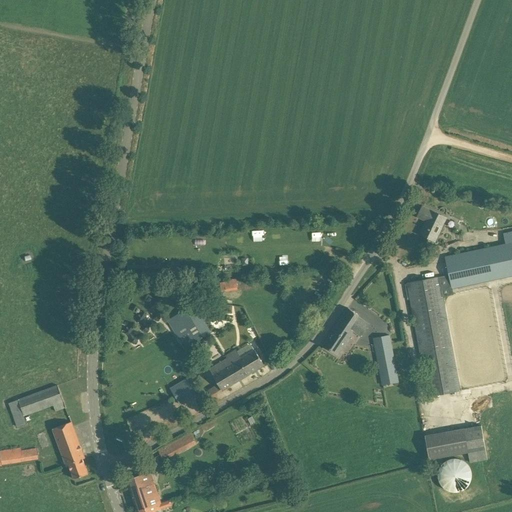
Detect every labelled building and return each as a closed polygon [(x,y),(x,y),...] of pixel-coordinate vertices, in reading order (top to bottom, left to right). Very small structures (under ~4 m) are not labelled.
[(426,221),(428,222),(422,235),(435,241),(446,217),(431,210),(431,211),(422,206),(417,216),(426,221)] [(450,280),(440,282),(439,277),(407,283),(409,293),(428,396),(460,391),(441,290),(452,288),(511,275),(511,231),(504,233),(506,244),(471,251),(471,248),(455,251),(456,254),(445,257),(450,280)] [(225,281),(227,290),(239,288),(238,279),(225,281)] [(153,318),(157,320),(160,319),(160,315),(161,314),(159,313),(158,314),(157,313),(155,309),(155,306),(157,302),(154,300),(152,304),(149,305),(149,309),(152,311),(154,315),(153,318)] [(218,303),(217,313),(232,314),(232,304),(218,303)] [(178,314),(196,344),(213,334),(195,304),(178,314)] [(358,316),(359,315),(348,308),(323,345),(337,354),(353,331),(361,336),(369,324),(358,316)] [(143,329),(146,332),(149,330),(149,326),(150,325),(148,324),(148,325),(146,324),(144,321),(144,317),(146,313),(143,311),(141,314),(138,316),(138,320),(141,322),(143,326),(143,329)] [(134,344),(137,342),(137,338),(138,337),(136,336),(136,337),(134,336),(132,333),(132,329),(134,326),(130,324),(128,327),(125,329),(126,333),(129,335),(131,338),(131,342),(134,344)] [(376,352),(381,376),(383,386),(399,383),(389,335),(374,338),(375,345),(372,346),(373,352),(376,352)] [(242,356),(254,347),(250,342),(238,351),(242,356)] [(209,369),(222,390),(264,365),(255,350),(242,357),(237,349),(226,355),(227,358),(209,369)] [(9,403),(18,429),(28,425),(24,416),(53,405),(56,411),(66,407),(58,385),(18,400),(9,403)] [(193,390),(177,400),(179,403),(196,394),(193,390)] [(83,459),(85,458),(71,422),(53,429),(67,466),(70,465),(75,479),(88,473),(83,459)] [(468,452),(470,462),(488,459),(482,425),(425,436),(429,459),(468,452)] [(191,433),(159,451),(164,460),(196,443),(191,433)] [(0,451),(0,467),(3,467),(3,465),(40,460),(38,448),(22,451),(22,448),(0,451)] [(443,488),(445,490),(448,491),(451,492),(455,492),(458,492),(461,491),(464,490),(466,488),(469,485),(470,482),(471,479),(472,476),(472,473),(471,470),(469,467),(468,464),(465,462),(462,460),(459,459),(456,458),(453,458),(450,459),(447,460),(444,462),(442,464),(440,467),(438,470),(438,473),(438,476),(438,479),(439,482),(441,485),(443,488)] [(127,480),(137,510),(161,503),(154,481),(151,472),(127,480)] [(287,488),(274,491),(277,501),(290,497),(287,488)] [(161,503),(137,510),(137,511),(155,511),(155,510),(172,505),(170,500),(161,503)]
